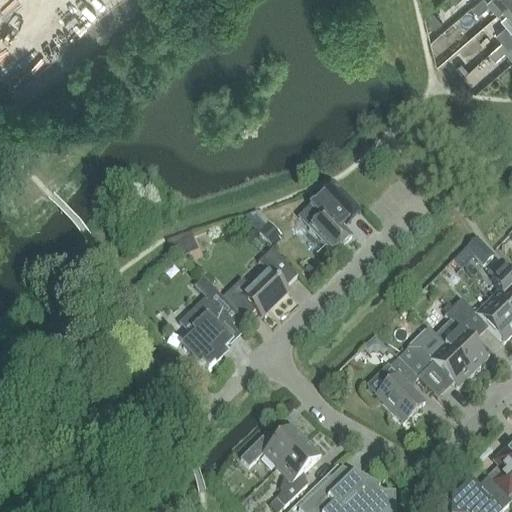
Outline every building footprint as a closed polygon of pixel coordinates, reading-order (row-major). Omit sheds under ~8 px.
[(497,17),(511,2),(511,0),(481,0),(471,9),(477,16),(488,6),(497,17)] [(502,43),(511,33),(511,2),(497,17),(506,27),(495,37),(500,43),(502,43)] [(511,33),(502,43),(507,49),(511,45),(511,33)] [(500,43),(488,53),(494,60),(504,52),(507,49),(502,43),(500,43)] [(359,214),(332,186),(306,210),(307,212),(297,220),(332,256),(350,239),(340,229),(346,223),(348,224),(359,214)] [(501,251),(478,228),(467,239),(490,263),(501,251)] [(242,282),(222,301),(241,320),(244,323),(254,313),(261,320),(287,294),(285,291),(297,279),(271,253),(258,265),(267,275),(250,291),(242,282)] [(511,277),(502,268),(492,279),(498,294),(490,302),(511,324),(511,277)] [(204,323),(179,347),(207,376),(221,362),(222,356),(218,352),(225,345),(227,346),(238,336),(232,329),(241,320),(222,301),(203,281),(194,290),(205,301),(194,312),(204,323)] [(502,346),(511,336),(511,324),(490,302),(474,317),(459,302),(451,310),(473,333),(482,325),(502,346)] [(465,341),(473,333),(451,310),(443,318),(448,323),(433,337),(471,376),(485,362),(465,341)] [(456,391),(471,376),(433,337),(419,351),(406,351),(397,360),(417,380),(432,366),(456,391)] [(407,390),(415,382),(395,361),(387,369),(395,377),(374,398),(401,426),(422,405),(407,390)] [(275,471),(303,444),(289,429),(268,449),(261,441),(239,462),(247,470),(261,457),(275,471)] [(282,509),(305,487),(298,478),(318,459),(303,444),(275,471),(283,478),(278,490),(280,495),(274,500),(282,509)] [(511,446),(494,464),(500,469),(487,483),(506,502),(511,496),(511,446)] [(378,492),(336,469),(298,505),(302,509),(298,511),(395,511),(395,499),(382,498),(376,496),(378,492)] [(506,502),(487,483),(485,480),(474,491),(468,485),(453,499),(436,498),(435,511),(502,511),(509,505),(506,502)] [(256,506),(267,497),(257,486),(247,494),(256,506)]
